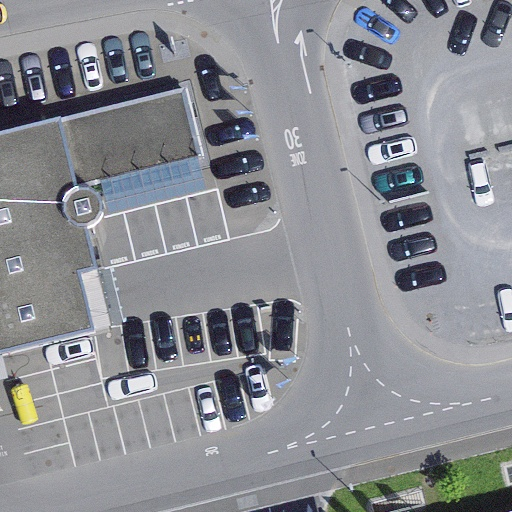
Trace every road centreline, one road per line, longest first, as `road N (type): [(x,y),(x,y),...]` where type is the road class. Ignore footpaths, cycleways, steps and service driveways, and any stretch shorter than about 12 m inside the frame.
road 1 (residential): [(267,0),(378,425)]
road 2 (residential): [(378,425),(44,511)]
road 3 (residential): [(511,396),(378,425)]
